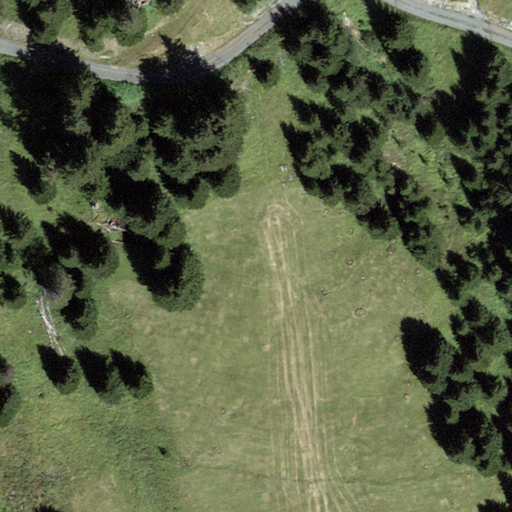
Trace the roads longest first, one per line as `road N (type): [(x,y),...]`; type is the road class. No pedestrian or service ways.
road 1 (track): [(299,0),(263,53),(155,79),(0,48)]
road 2 (track): [(511,46),(413,20),(386,0)]
